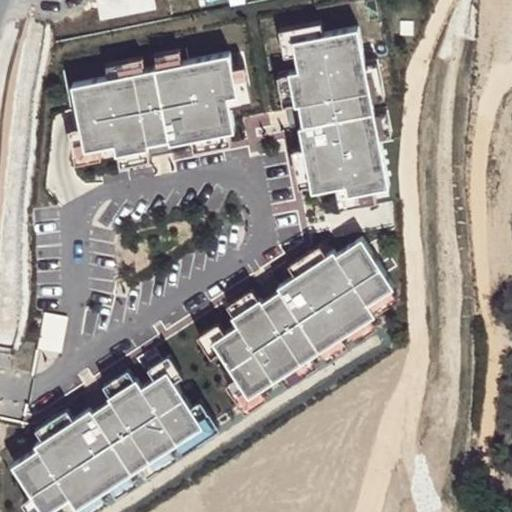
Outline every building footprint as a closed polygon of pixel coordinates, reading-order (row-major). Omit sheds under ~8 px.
[(293,41),(315,36),(313,24),(279,31),(284,58),(296,55),(293,41)] [(365,62),(358,27),(293,41),(296,55),(299,70),(289,72),(289,74),(295,103),(296,104),(286,106),(290,128),(300,126),(305,148),(312,184),(313,190),(338,185),(347,183),(349,193),(390,185),(380,137),(375,112),(373,99),(365,62)] [(182,51),(158,56),(160,68),(184,63),(182,51)] [(110,78),(74,85),(83,127),(87,150),(102,147),(117,144),(119,154),(120,154),(150,148),(151,148),(153,157),(174,153),(172,143),(194,139),(232,131),(237,131),(232,107),(230,97),(240,95),(232,53),(184,63),(160,68),(147,70),(110,78)] [(108,66),(110,78),(147,70),(145,58),(108,66)] [(365,62),(373,99),(385,97),(377,60),(365,62)] [(240,95),(230,97),(232,107),(254,103),(247,66),(235,68),(240,95)] [(295,103),(289,74),(278,76),(284,106),(295,103)] [(387,109),(375,112),(380,137),(392,134),(387,109)] [(104,159),(102,147),(87,150),(83,127),(71,130),(78,164),(104,159)] [(232,131),(194,139),(196,151),(234,143),(232,131)] [(150,148),(120,154),(123,165),(152,160),(150,148)] [(312,184),(305,148),(293,150),(300,187),(312,184)] [(378,200),(375,188),(349,193),(347,183),(338,185),(341,207),(378,200)] [(279,282),(274,274),(255,286),(261,295),(260,295),(235,312),(233,313),(239,321),(226,329),(214,338),(221,348),(238,374),(250,393),(263,385),(282,372),(313,351),(322,346),(342,332),(376,310),(369,299),(395,283),(362,234),(337,250),(334,246),(327,251),(296,271),(279,282)] [(289,261),(296,271),(327,251),(320,241),(289,261)] [(228,302),(235,312),(260,295),(253,285),(228,302)] [(376,310),(398,295),(391,285),(369,299),(376,310)] [(378,323),(372,313),(351,327),(357,336),(378,323)] [(197,334),(211,355),(221,348),(214,338),(226,329),(220,319),(197,334)] [(349,342),(342,332),(322,346),(328,356),(349,342)] [(169,367),(176,378),(186,372),(172,351),(150,366),(156,376),(169,367)] [(320,361),(313,351),(282,372),(289,382),(320,361)] [(92,406),(76,417),(37,442),(40,447),(15,463),(47,511),(73,495),(80,506),(83,504),(104,490),(112,484),(133,470),(141,465),(173,444),(193,431),(205,423),(169,367),(156,376),(144,384),(138,375),(136,377),(112,393),(111,393),(105,385),(87,397),(92,406)] [(112,393),(136,377),(130,367),(105,383),(112,393)] [(269,395),(263,385),(250,393),(238,374),(228,380),(247,409),(269,395)] [(205,423),(193,431),(200,441),(222,426),(203,397),(193,404),(205,423)] [(44,437),(76,417),(68,406),(37,427),(44,437)] [(173,444),(141,465),(148,475),(179,454),(173,444)] [(133,470),(112,484),(119,494),(140,481),(133,470)] [(104,490),(83,504),(88,511),(92,511),(111,500),(104,490)] [(32,511),(65,511),(60,504),(47,511),(35,493),(25,500),(32,511)]
